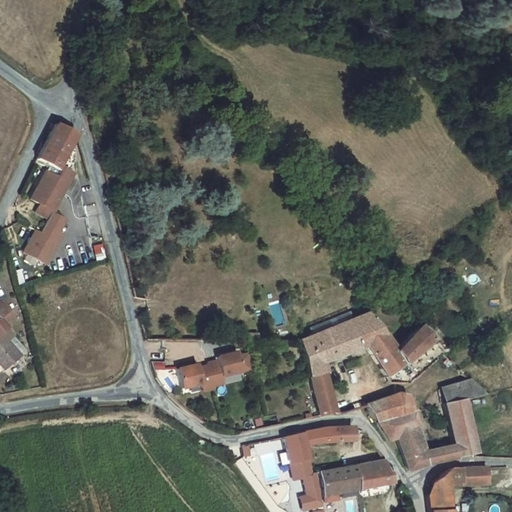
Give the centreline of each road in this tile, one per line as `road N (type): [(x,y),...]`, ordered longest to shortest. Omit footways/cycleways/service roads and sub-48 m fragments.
road 1 (unclassified): [(138,392),(221,447),(358,427),(410,488)]
road 2 (unclassified): [(138,392),(95,182),(77,129),(55,102)]
road 3 (unclassified): [(0,416),(138,392)]
road 4 (unclassified): [(0,225),(55,102)]
